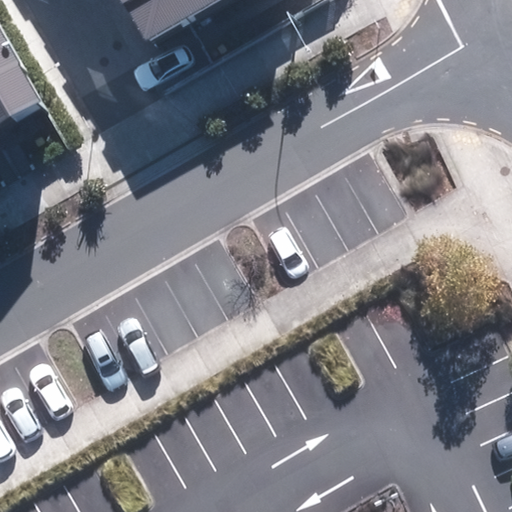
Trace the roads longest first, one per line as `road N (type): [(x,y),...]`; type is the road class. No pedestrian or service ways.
road 1 (residential): [(181,215),(354,108),(511,26)]
road 2 (residential): [(181,215),(61,0)]
road 3 (residential): [(0,319),(181,215)]
